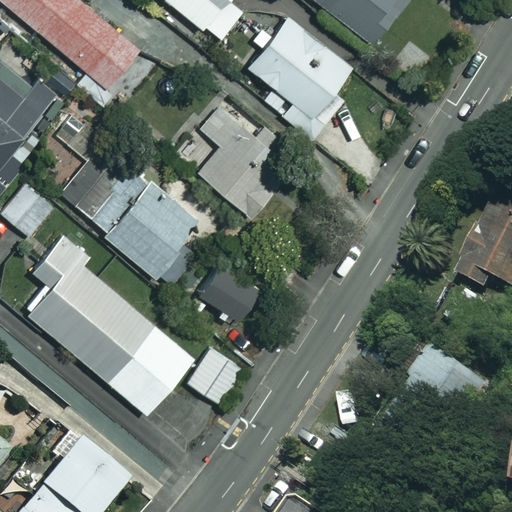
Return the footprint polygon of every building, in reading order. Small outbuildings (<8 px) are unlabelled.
[(8,0),(110,87),(143,49),(85,0),(8,0)] [(174,0),(224,38),(252,0),(174,0)] [(323,0),(375,40),(405,0),(323,0)] [(292,11),(251,65),(316,113),(357,60),(292,11)] [(3,56),(0,59),(0,170),(58,103),(3,56)] [(67,100),(45,128),(79,155),(101,127),(67,100)] [(221,142),(199,171),(246,205),(294,141),(266,121),(258,132),(218,103),(200,127),(221,142)] [(120,153),(79,203),(173,279),(214,229),(120,153)] [(50,204),(21,182),(0,208),(0,211),(27,233),(50,204)] [(511,189),(464,273),(506,297),(511,286),(511,189)] [(51,281),(28,309),(152,410),(197,354),(87,264),(94,255),(65,231),(34,268),(51,281)] [(224,259),(204,292),(243,315),(263,282),(224,259)] [(484,300),(458,287),(442,318),(468,332),(484,300)] [(214,346),(190,381),(224,404),(247,369),(214,346)] [(450,352),(400,432),(438,456),(489,376),(450,352)] [(0,459),(11,445),(0,436),(0,459)] [(78,436),(16,511),(99,511),(128,476),(78,436)] [(316,511),(297,500),(289,511),(316,511)]
